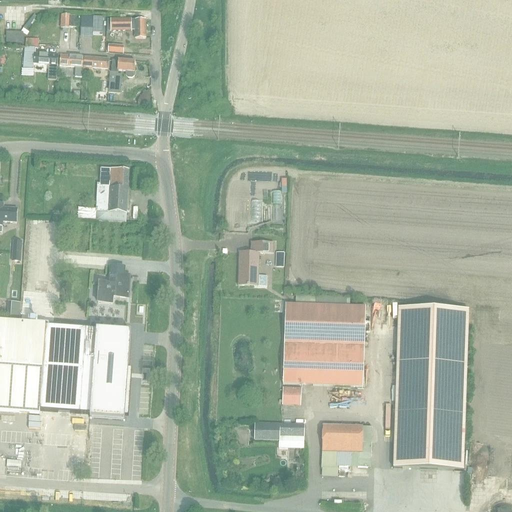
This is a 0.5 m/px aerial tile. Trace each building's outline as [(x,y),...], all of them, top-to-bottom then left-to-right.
[(70,28),(70,16),(62,16),(61,28),(70,28)] [(93,25),(94,17),(81,16),(80,28),(93,29),(93,25)] [(94,17),(93,25),(107,26),(107,17),(94,16),(94,17)] [(130,32),(131,21),(131,20),(110,21),(110,32),(130,32)] [(135,39),(146,39),(145,21),(131,21),(130,32),(134,31),(135,39)] [(19,40),(19,28),(5,27),(4,39),(19,40)] [(77,36),(77,47),(87,47),(87,36),(77,36)] [(109,45),(108,52),(123,54),(123,47),(109,45)] [(25,48),(23,69),(33,70),(33,65),(49,66),(48,80),(56,81),(57,66),(58,56),(34,54),(35,48),(25,48)] [(60,56),(59,67),(76,68),(75,78),(82,78),(84,58),(60,56)] [(84,58),(83,71),(92,72),(92,69),(108,70),(109,60),(84,58)] [(109,84),(108,93),(119,94),(120,83),(121,76),(117,76),(118,71),(125,72),(125,75),(128,78),(131,78),(133,77),(134,73),(135,62),(118,60),(118,61),(112,61),(111,73),(110,73),(109,84)] [(139,102),(138,106),(149,107),(150,94),(147,94),(146,103),(139,102)] [(79,208),(78,220),(96,221),(126,223),(126,213),(128,189),(128,170),(101,169),(101,174),(101,185),(98,185),(97,209),(79,208)] [(0,233),(2,233),(2,227),(2,223),(16,224),(17,210),(3,209),(3,205),(0,204),(0,233)] [(21,242),(13,242),(12,262),(20,262),(21,242)] [(259,254),(273,254),(273,244),(251,243),(251,253),(259,254)] [(239,252),(238,286),(254,287),(266,287),(267,277),(258,277),(259,254),(251,253),(239,252)] [(113,298),(128,299),(130,276),(124,276),(125,268),(111,267),(111,268),(110,275),(110,284),(99,283),(98,303),(112,305),(113,298)] [(6,315),(6,320),(18,321),(20,302),(7,302),(6,315)] [(363,388),(365,308),(285,305),(283,385),(363,388)] [(397,307),(392,467),(462,469),(467,309),(397,307)] [(103,320),(103,327),(113,328),(114,321),(103,320)] [(0,321),(0,412),(40,415),(40,411),(100,416),(125,417),(126,400),(128,379),(127,379),(131,333),(96,330),(82,330),(46,327),(46,325),(16,323),(0,321)] [(301,388),(283,387),(282,406),(301,406),(301,388)] [(255,424),(255,441),(279,442),(278,449),(291,449),(303,449),(303,437),(303,425),(255,424)] [(371,468),(372,428),(322,426),(321,474),(336,475),(336,467),(371,468)] [(39,447),(38,464),(44,465),(44,471),(56,471),(56,465),(68,466),(69,448),(39,447)] [(5,456),(4,464),(19,465),(19,457),(5,456)] [(472,458),(471,471),(486,472),(487,459),(472,458)] [(503,507),(511,507),(511,499),(504,499),(503,507)]
